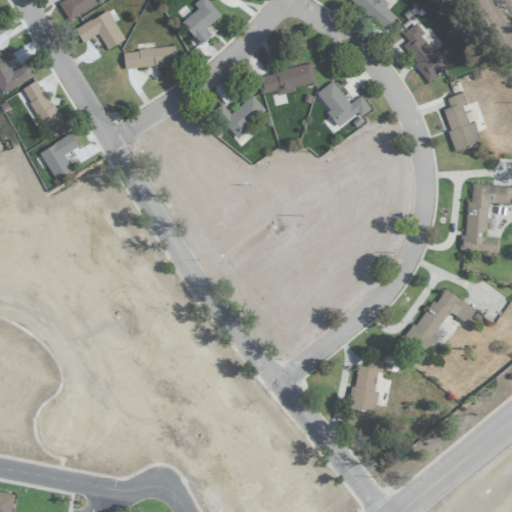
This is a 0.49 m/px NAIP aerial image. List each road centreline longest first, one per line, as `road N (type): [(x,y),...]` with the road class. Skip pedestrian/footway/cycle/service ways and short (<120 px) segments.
road 1 (residential): [(20,0),(277,384),(383,511)]
road 2 (residential): [(293,0),(384,79),(408,122),(418,175),(410,225),(379,295),(277,384)]
road 3 (residential): [(278,0),(192,85),(110,144)]
road 4 (residential): [(0,466),(115,490),(158,486),(184,511)]
road 5 (residential): [(0,305),(67,356),(75,393),(62,428)]
road 6 (residential): [(511,422),(396,511)]
